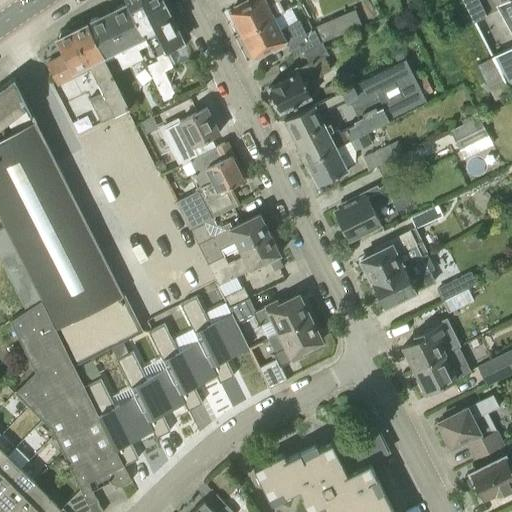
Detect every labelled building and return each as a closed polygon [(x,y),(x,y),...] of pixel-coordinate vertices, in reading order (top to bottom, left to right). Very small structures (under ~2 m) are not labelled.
[(126,4),(133,18),(164,3),(162,0),(126,0),(128,3),(126,4)] [(248,0),(248,1),(230,10),(241,32),(273,17),(284,12),(278,0),(248,0)] [(511,0),(463,0),(474,22),(498,9),(511,34),(511,46),(491,57),(504,82),(511,78),(511,0)] [(116,8),(107,13),(132,63),(142,58),(136,46),(129,49),(127,44),(143,36),(133,18),(126,4),(123,3),(117,6),(116,8)] [(173,22),(164,3),(133,18),(143,36),(144,36),(144,37),(173,22)] [(89,22),(86,24),(101,57),(102,56),(119,48),(122,53),(115,56),(122,68),(132,63),(107,13),(99,17),(96,16),(90,19),(89,22)] [(280,30),(273,17),(241,32),(253,56),(271,47),(273,51),(288,44),(294,56),(303,51),(320,42),(314,29),(305,34),(298,22),(280,30)] [(336,35),(330,19),(316,25),(322,41),(336,35)] [(183,42),(173,22),(144,37),(155,56),(157,60),(146,66),(163,101),(176,95),(164,72),(176,66),(168,49),(183,42)] [(90,98),(101,121),(129,107),(102,56),(101,57),(86,24),(71,31),(71,30),(67,28),(60,31),(59,36),(59,37),(57,38),(65,53),(48,62),(59,83),(77,74),(74,70),(88,63),(103,91),(90,98)] [(322,42),(320,42),(303,51),(309,62),(288,73),(290,76),(268,87),(273,96),(272,97),(280,112),(311,96),(304,82),(330,69),(324,56),(328,54),(322,42)] [(504,82),(491,57),(477,64),(494,99),(509,92),(504,82)] [(285,119),(307,163),(336,148),(347,142),(348,142),(427,101),(424,95),(416,81),(405,59),(344,89),(360,121),(345,128),(339,130),(338,128),(331,131),(313,104),(285,119)] [(424,95),(433,91),(426,76),(416,81),(424,95)] [(0,161),(42,134),(14,79),(0,89),(0,161)] [(344,89),(339,80),(323,88),(328,97),(344,89)] [(189,159),(190,160),(198,156),(193,146),(220,132),(207,107),(161,130),(179,165),(189,159)] [(479,117),(450,131),(459,149),(488,135),(479,117)] [(0,214),(1,216),(41,297),(56,327),(81,378),(148,344),(123,293),(123,292),(49,147),(42,134),(0,161),(0,214)] [(362,158),(369,170),(403,153),(397,141),(362,158)] [(197,190),(177,201),(191,229),(212,218),(203,200),(243,179),(225,142),(198,156),(190,160),(196,172),(193,173),(200,186),(197,190)] [(336,148),(307,163),(318,184),(335,175),(336,177),(348,171),(336,148)] [(379,222),(371,207),(385,200),(378,186),(339,206),(341,210),(335,213),(348,238),(379,222)] [(410,217),(415,227),(415,228),(416,228),(441,216),(436,205),(410,217)] [(224,256),(240,248),(270,233),(260,213),(231,226),(227,229),(221,227),(212,224),(215,217),(212,218),(191,229),(209,264),(224,256)] [(1,216),(0,216),(0,256),(25,308),(41,297),(1,216)] [(427,252),(416,228),(415,228),(415,227),(374,247),(376,251),(361,259),(372,281),(403,265),(426,253),(427,252)] [(227,263),(224,256),(209,264),(218,283),(269,259),(277,255),(280,254),(270,233),(240,248),(244,255),(227,263)] [(403,265),(372,281),(384,306),(390,303),(390,304),(395,302),(395,301),(434,281),(429,271),(434,268),(426,253),(403,265)] [(283,266),(278,255),(269,259),(274,270),(283,266)] [(437,288),(443,300),(468,288),(477,283),(472,271),(437,288)] [(244,287),(224,296),(229,306),(248,297),(244,287)] [(468,288),(443,300),(449,312),(474,300),(468,288)] [(270,317),(277,331),(278,332),(310,316),(299,294),(280,303),(278,300),(253,312),(259,323),(270,317)] [(229,307),(235,318),(255,307),(250,296),(229,307)] [(81,378),(56,327),(41,297),(25,308),(10,318),(35,370),(13,392),(54,432),(80,486),(107,473),(112,483),(120,486),(132,480),(81,378)] [(278,332),(277,331),(269,335),(277,351),(274,352),(277,357),(259,366),(269,388),(288,379),(281,365),(305,353),(303,350),(322,340),(310,316),(278,332)] [(402,346),(413,368),(444,353),(458,346),(452,332),(446,320),(415,336),(417,339),(402,346)] [(444,353),(413,368),(426,393),(470,370),(459,346),(458,346),(444,353)] [(511,351),(511,350),(477,367),(486,385),(511,371),(511,351)] [(493,450),(504,444),(496,429),(482,437),(480,433),(481,433),(474,419),(500,406),(493,393),(438,421),(451,447),(466,440),(475,458),(493,450)] [(394,511),(369,460),(388,451),(378,430),(336,450),(332,442),(303,457),(300,451),(286,458),(284,453),(254,468),(272,503),(274,502),(272,496),(283,491),(285,496),(300,489),(303,495),(301,496),(309,511),(325,504),(328,511),(394,511)] [(0,488),(20,467),(7,454),(0,461),(0,488)] [(467,479),(471,488),(477,486),(484,500),(511,485),(511,464),(511,465),(505,454),(470,472),(472,475),(467,479)] [(0,511),(3,511),(34,481),(20,467),(0,488),(0,511)] [(29,511),(47,494),(34,481),(3,511),(29,511)] [(62,508),(57,511),(92,511),(88,503),(81,488),(62,508)] [(57,511),(62,508),(47,494),(29,511),(57,511)] [(97,499),(88,503),(92,511),(103,511),(104,511),(97,499)] [(233,511),(227,504),(218,511),(215,511),(204,500),(192,511),(233,511)]
